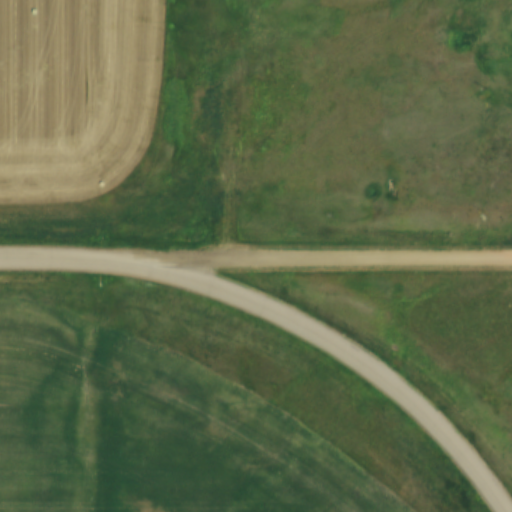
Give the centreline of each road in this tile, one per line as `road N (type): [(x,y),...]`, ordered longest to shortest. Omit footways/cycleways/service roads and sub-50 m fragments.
road 1 (tertiary): [(503,511),(455,449),(398,396),(333,348),(274,318),(149,278),(70,264),(0,263)]
road 2 (residential): [(70,264),(511,262)]
